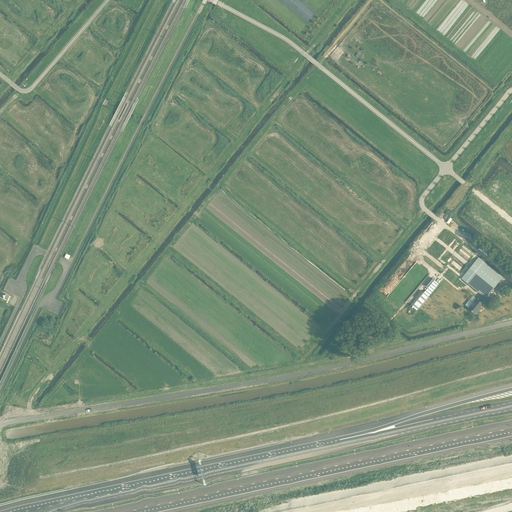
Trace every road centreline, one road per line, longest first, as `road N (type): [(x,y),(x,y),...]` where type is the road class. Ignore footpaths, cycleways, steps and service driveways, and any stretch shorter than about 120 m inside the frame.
road 1 (motorway): [(117,511),(511,426)]
road 2 (motorway): [(340,445),(34,511)]
road 3 (track): [(159,0),(39,247)]
road 4 (motorway): [(511,390),(340,445)]
road 5 (motorway): [(511,406),(340,445)]
